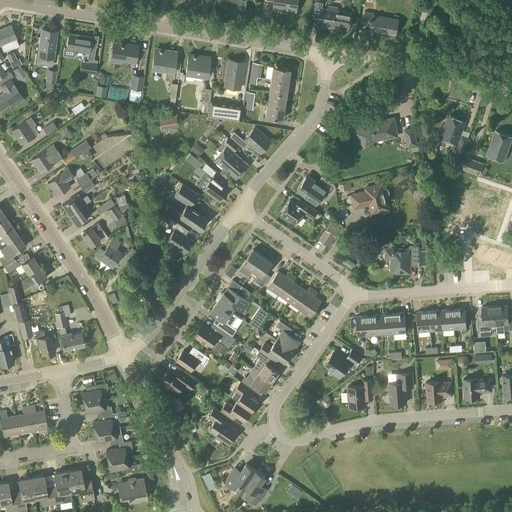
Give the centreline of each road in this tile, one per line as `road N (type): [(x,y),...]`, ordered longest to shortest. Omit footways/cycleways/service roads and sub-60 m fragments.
road 1 (residential): [(511,412),(374,423),(298,443),(281,438),(271,414),(276,400),(353,296)]
road 2 (residential): [(332,56),(6,3)]
road 3 (tertiary): [(124,356),(0,159)]
road 4 (residential): [(124,356),(238,209)]
road 5 (residential): [(238,209),(304,130),(332,56)]
road 6 (residential): [(511,286),(353,296)]
road 7 (residential): [(353,296),(238,209)]
road 8 (tertiary): [(173,466),(124,356)]
